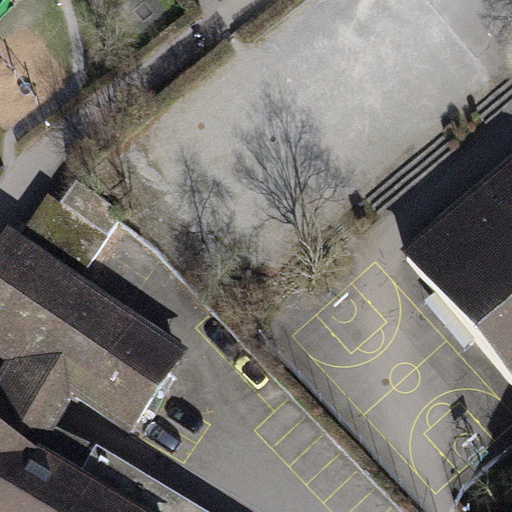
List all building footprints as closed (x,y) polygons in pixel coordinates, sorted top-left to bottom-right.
[(511,383),(511,160),(402,254),(435,294),(465,328),(478,343),(511,383)] [(74,396),(131,434),(180,360),(65,283),(78,262),(89,269),(124,216),(76,184),(61,207),(57,207),(40,233),(32,229),(17,252),(6,244),(0,253),(0,346),(23,362),(74,396)] [(74,396),(23,362),(0,401),(0,408),(54,434),(74,396)] [(0,444),(37,466),(9,511),(195,511),(114,463),(97,453),(54,434),(0,408),(0,444)] [(0,511),(9,511),(37,466),(0,444),(0,511)]
